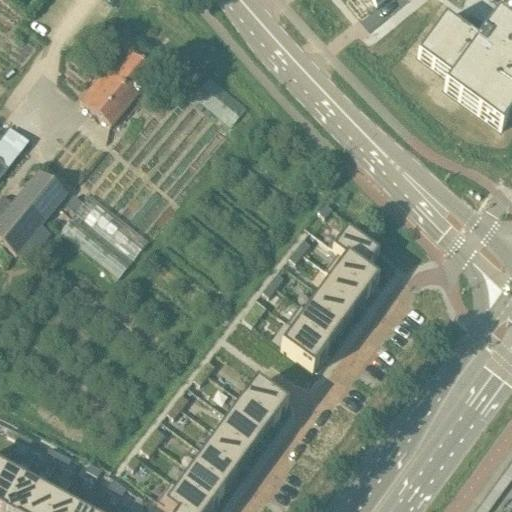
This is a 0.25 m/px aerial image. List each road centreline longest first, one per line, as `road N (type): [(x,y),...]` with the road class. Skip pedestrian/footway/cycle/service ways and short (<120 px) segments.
road 1 (tertiary): [(511,281),(239,0)]
road 2 (secondary): [(511,285),(349,511)]
road 3 (residential): [(245,511),(407,289)]
road 4 (secondary): [(400,511),(511,359)]
